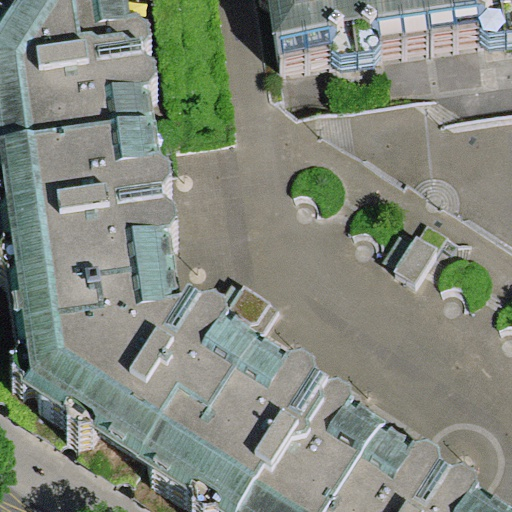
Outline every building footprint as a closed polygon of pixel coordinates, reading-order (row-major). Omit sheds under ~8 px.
[(0,179),(156,159),(133,0),(33,0),(0,53),(0,179)] [(431,59),(423,0),(269,0),(281,79),(431,59)] [(511,48),(511,0),(423,0),(431,59),(511,48)] [(0,179),(0,224),(15,330),(177,308),(156,159),(0,179)] [(0,368),(19,366),(15,330),(0,224),(0,368)] [(438,261),(416,248),(404,268),(396,279),(418,293),(426,281),(438,261)] [(280,316),(245,294),(224,326),(250,343),(266,339),(280,316)] [(14,389),(13,403),(179,335),(177,308),(15,330),(19,366),(21,378),(14,389)] [(185,334),(179,335),(13,403),(33,418),(41,425),(206,337),(200,333),(190,326),(185,334)] [(260,371),(206,337),(41,425),(94,460),(104,447),(147,476),(153,497),(173,510),(260,371)] [(347,511),(385,453),(260,371),(173,510),(176,511),(347,511)] [(475,511),(385,453),(347,511),(475,511)]
